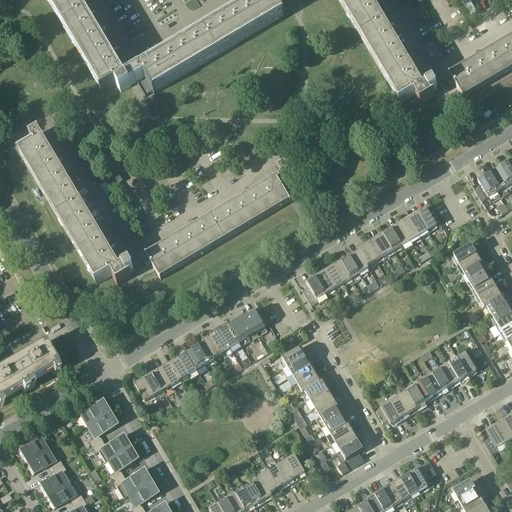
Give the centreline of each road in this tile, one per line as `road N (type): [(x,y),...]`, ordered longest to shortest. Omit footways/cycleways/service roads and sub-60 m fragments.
road 1 (residential): [(356,220),(310,138),(131,252),(54,125)]
road 2 (residential): [(104,374),(356,220)]
road 3 (unclassified): [(104,374),(7,207)]
road 4 (residential): [(356,220),(511,131)]
road 5 (residential): [(511,24),(432,67),(390,0)]
road 6 (residential): [(187,511),(104,374)]
road 7 (residential): [(388,461),(313,334)]
road 8 (unclassified): [(0,437),(104,374)]
